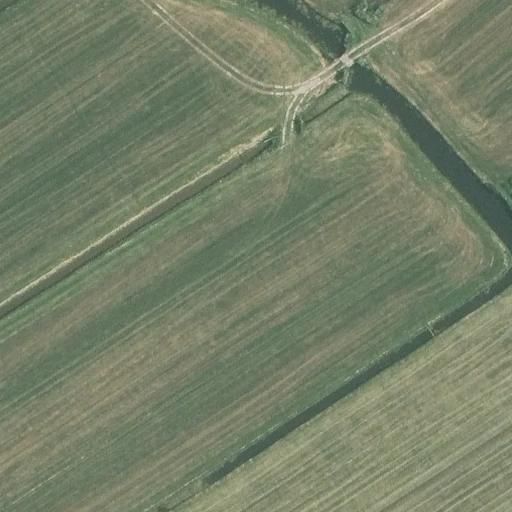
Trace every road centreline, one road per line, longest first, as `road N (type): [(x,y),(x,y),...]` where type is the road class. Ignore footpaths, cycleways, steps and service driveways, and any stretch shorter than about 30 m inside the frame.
road 1 (track): [(149,0),(236,77),(275,96),(299,95),(286,143)]
road 2 (track): [(299,95),(359,47),(442,0)]
